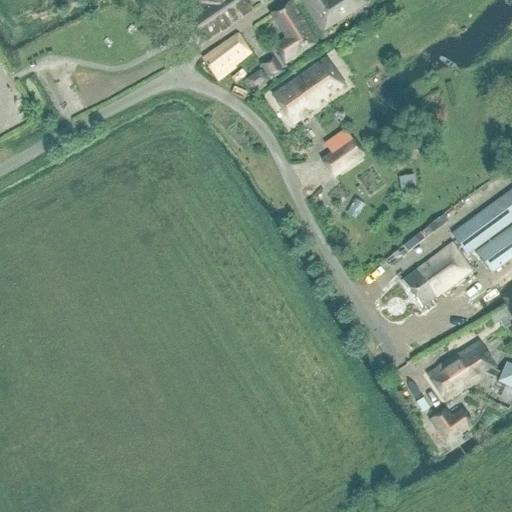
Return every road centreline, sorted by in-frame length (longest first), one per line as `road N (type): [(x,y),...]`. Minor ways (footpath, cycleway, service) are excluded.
road 1 (residential): [(399,369),(309,225),(265,133),(228,99),(171,78)]
road 2 (unclassified): [(0,171),(171,78)]
road 3 (residential): [(171,78),(277,0)]
